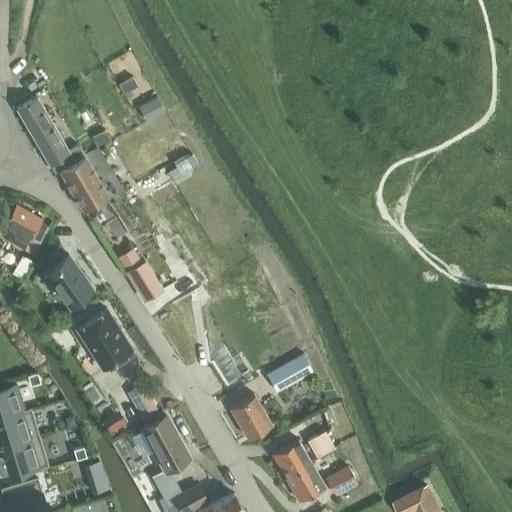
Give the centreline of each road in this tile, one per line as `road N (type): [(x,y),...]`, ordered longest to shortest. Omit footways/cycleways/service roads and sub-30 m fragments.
road 1 (unknown): [(510,511),(470,445),(431,414),(383,354),(169,0)]
road 2 (unclassified): [(262,511),(55,194),(26,176)]
